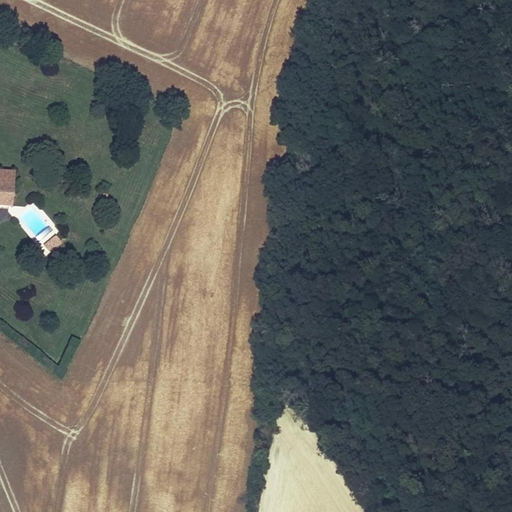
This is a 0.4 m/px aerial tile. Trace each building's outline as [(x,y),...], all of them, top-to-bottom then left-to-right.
[(0,204),(0,205),(11,206),(14,173),(0,171),(0,182),(0,183),(8,184),(7,205),(0,204)] [(0,204),(7,205),(8,184),(0,183),(0,182),(0,204)] [(35,237),(36,204),(29,204),(29,214),(23,214),(22,236),(35,237)] [(51,242),(56,248),(62,243),(56,237),(51,242)] [(44,247),(49,253),(56,248),(51,242),(44,247)] [(51,372),(56,365),(36,350),(31,356),(51,372)]
